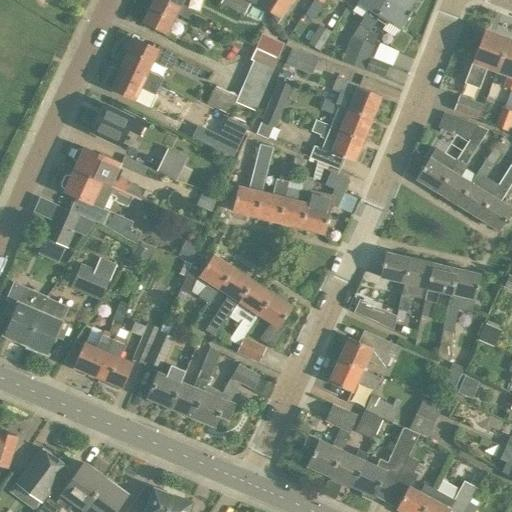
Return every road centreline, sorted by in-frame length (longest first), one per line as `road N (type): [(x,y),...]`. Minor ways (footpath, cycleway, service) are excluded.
road 1 (residential): [(249,486),(458,0)]
road 2 (residential): [(249,486),(0,377)]
road 3 (residential): [(0,245),(110,0)]
road 4 (unknown): [(125,0),(244,70)]
